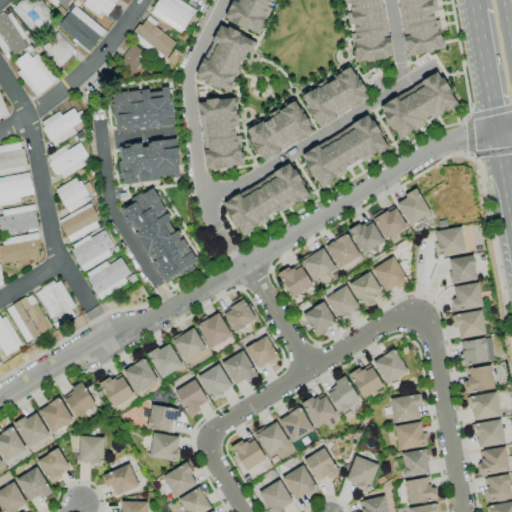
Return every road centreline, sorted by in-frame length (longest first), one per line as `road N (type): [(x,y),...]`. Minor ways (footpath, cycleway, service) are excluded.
road 1 (residential): [(311,370),(383,326),(419,316),(432,345),(461,511),(213,461),(208,442),(222,425),(311,370)]
road 2 (residential): [(0,396),(57,360),(156,317),(448,140),(511,129)]
road 3 (residential): [(225,0),(189,72),(192,121),(204,195),(242,266)]
road 4 (residential): [(204,195),(238,184),(434,65)]
road 5 (residential): [(98,122),(108,207),(172,307)]
road 6 (residential): [(242,266),(311,370)]
road 7 (primary): [(475,13),(496,132)]
